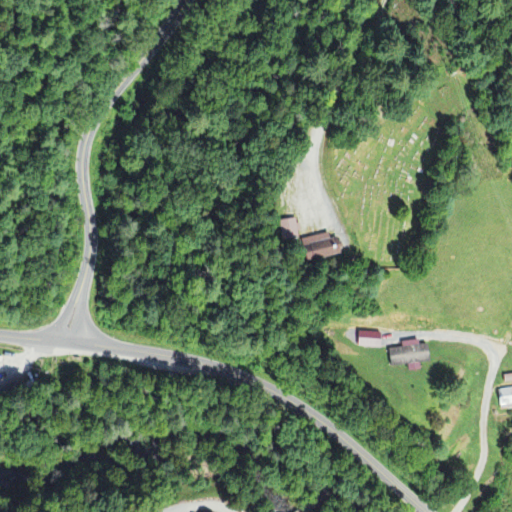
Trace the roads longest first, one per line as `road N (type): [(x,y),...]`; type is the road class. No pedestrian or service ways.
road 1 (tertiary): [(73,342),(189,360),(270,389),(321,419),(428,511)]
road 2 (residential): [(187,0),(86,132),(90,234),(73,342)]
road 3 (residential): [(372,0),(320,132),(311,216)]
